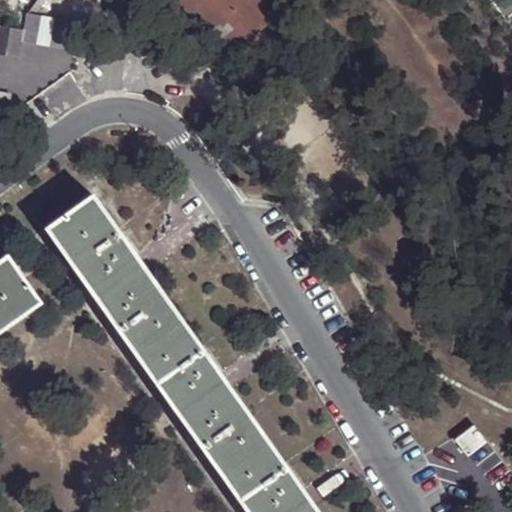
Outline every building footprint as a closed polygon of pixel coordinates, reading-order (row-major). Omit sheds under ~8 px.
[(169,0),(186,20),(220,59),(230,51),(236,59),(252,46),(246,38),(270,18),(253,0),(169,0)] [(32,17),(28,33),(26,42),(67,52),(73,27),(32,17)] [(0,54),(23,60),(26,42),(28,33),(0,27),(0,54)] [(0,94),(0,124),(6,125),(12,97),(0,94)] [(186,326),(141,262),(93,195),(44,228),(92,296),(138,360),(186,326)] [(0,332),(41,303),(7,255),(0,260),(0,332)] [(221,477),(270,443),(237,398),(186,326),(138,360),(188,431),(221,477)] [(459,442),(472,459),(489,445),(477,428),(459,442)] [(318,511),(270,443),(221,477),(246,511),(318,511)]
